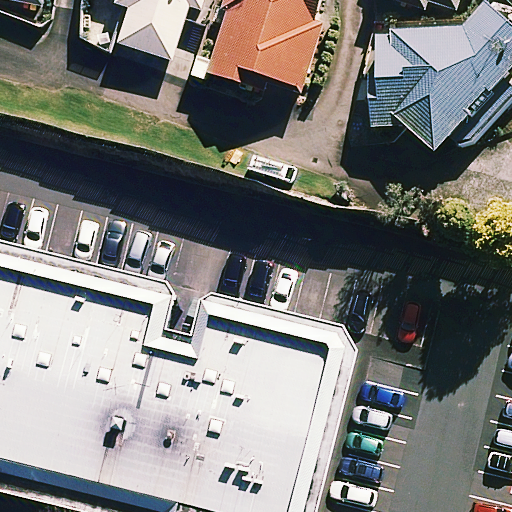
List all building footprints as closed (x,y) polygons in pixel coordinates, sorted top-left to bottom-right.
[(0,0),(0,5),(50,13),(51,0),(0,0)] [(209,0),(123,0),(120,10),(135,14),(124,51),(176,66),(191,18),(203,21),(209,0)] [(264,86),(310,98),(328,31),(319,29),(326,0),(233,0),(212,82),(262,95),(264,86)] [(431,11),(461,19),(466,0),(378,0),(378,2),(429,16),(431,11)] [(511,81),(511,34),(489,13),(467,37),(382,36),(377,132),(410,134),(440,161),(511,81)] [(176,308),(0,264),(0,480),(122,511),(310,511),(349,357),(341,346),(206,311),(195,357),(166,349),(176,308)]
